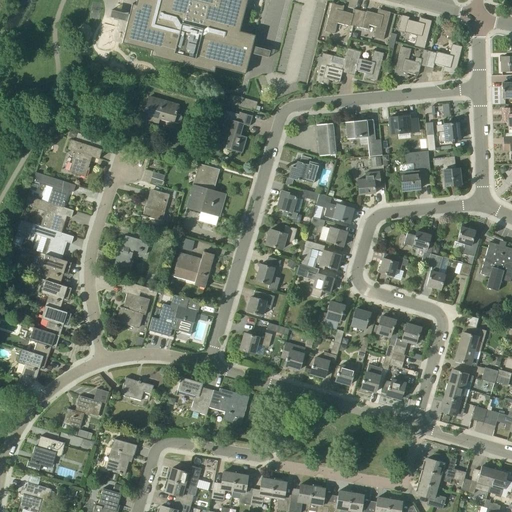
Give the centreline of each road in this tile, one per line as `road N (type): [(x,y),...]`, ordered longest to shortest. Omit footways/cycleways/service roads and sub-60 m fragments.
road 1 (residential): [(209,363),(287,111),(477,88)]
road 2 (residential): [(416,426),(440,318),(357,283),(369,222),(386,211),(481,203)]
road 3 (residential): [(104,361),(90,297),(91,242),(112,173),(142,171)]
road 4 (residential): [(416,426),(403,477),(391,485),(273,465),(259,455)]
road 5 (residential): [(137,511),(163,445),(259,455)]
road 6 (residential): [(0,478),(8,443),(27,414),(68,378),(104,361)]
road 7 (residential): [(416,426),(283,386)]
